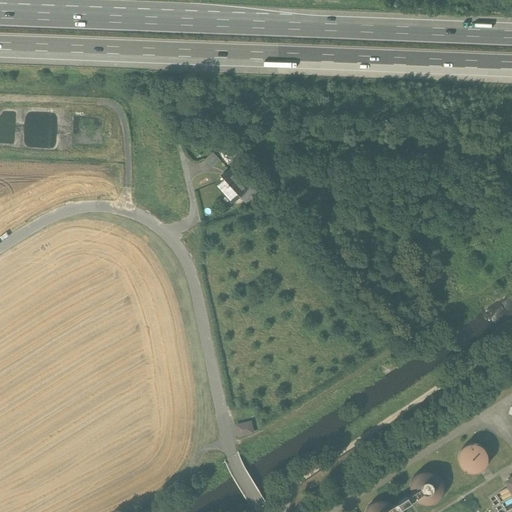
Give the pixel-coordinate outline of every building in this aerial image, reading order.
[(212,154),(204,161),(212,169),(220,162),(212,154)] [(246,190),(229,172),(215,185),(232,203),(246,190)] [(250,420),(234,424),(236,436),(253,433),(250,420)] [(468,473),(473,474),(478,473),(483,470),(486,465),(487,460),(487,455),(485,450),(481,446),(477,444),(471,444),(466,445),(462,448),(459,452),(457,457),(457,462),(460,467),(463,471),(468,473)] [(398,511),(415,500),(417,502),(422,505),(428,505),(434,504),(439,500),(443,495),(444,490),(444,484),(442,478),(437,474),(432,471),(426,470),(420,472),(415,475),(411,480),(410,486),(410,492),(411,494),(394,504),(392,503),(387,500),(381,499),(375,501),(370,504),(366,509),(365,511),(398,511)] [(511,473),(501,480),(511,497),(511,473)]
